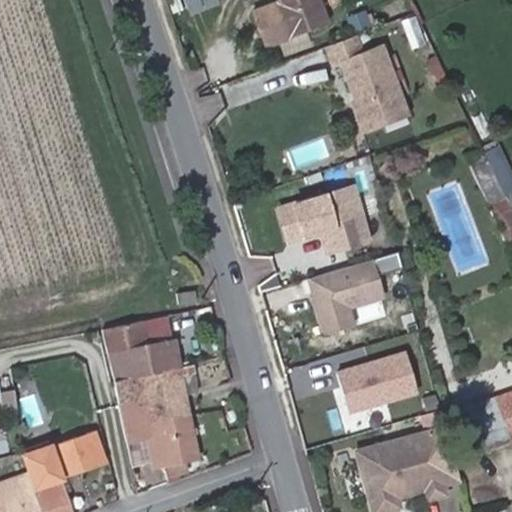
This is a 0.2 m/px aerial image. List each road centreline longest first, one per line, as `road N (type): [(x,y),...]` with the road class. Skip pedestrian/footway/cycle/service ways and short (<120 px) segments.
road 1 (tertiary): [(301,511),(147,0)]
road 2 (unknown): [(282,445),(109,511)]
